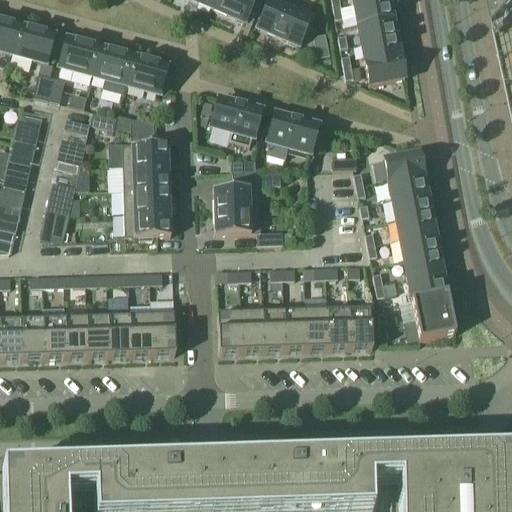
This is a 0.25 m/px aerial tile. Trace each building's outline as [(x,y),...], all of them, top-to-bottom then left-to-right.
[(179,0),(211,14),(216,0),(179,0)] [(216,0),(211,14),(242,27),(254,1),(252,0),(216,0)] [(349,0),(351,9),(386,2),(385,0),(349,0)] [(511,0),(489,0),(492,11),(498,37),(494,41),(511,123),(511,0)] [(331,14),(339,13),(337,1),(329,2),(331,14)] [(386,2),(351,9),(355,29),(390,22),(386,2)] [(308,24),(268,7),(256,34),(296,51),(308,24)] [(339,13),(331,14),(333,25),(340,24),(339,13)] [(390,22),(355,29),(359,50),(394,43),(390,22)] [(0,26),(0,57),(10,60),(18,32),(0,26)] [(18,32),(10,60),(43,69),(51,41),(18,32)] [(344,41),(336,43),(338,54),(346,53),(344,41)] [(394,43),(359,50),(363,70),(398,63),(394,43)] [(65,44),(58,73),(91,82),(98,53),(65,44)] [(98,53),(91,82),(103,85),(100,95),(121,100),(123,91),(124,91),(131,62),(98,53)] [(131,62),(124,91),(157,100),(164,71),(131,62)] [(341,74),(349,73),(347,62),(339,63),(341,74)] [(398,63),(363,70),(367,91),(402,84),(398,63)] [(349,73),(341,74),(343,86),(351,84),(349,73)] [(37,80),(31,103),(45,106),(50,83),(37,80)] [(50,83),(45,106),(58,109),(63,86),(50,83)] [(217,104),(209,132),(229,138),(227,147),(247,153),(250,143),(251,144),(259,115),(217,104)] [(11,111),(9,124),(17,126),(20,113),(11,111)] [(91,119),(89,130),(112,136),(115,124),(91,119)] [(273,119),(266,147),(308,159),(316,131),(273,119)] [(34,132),(37,123),(22,120),(20,129),(34,132)] [(88,129),(65,124),(62,134),(86,139),(88,129)] [(153,126),(129,126),(129,139),(153,138),(153,126)] [(130,149),(120,150),(121,173),(167,172),(166,148),(154,149),(153,138),(129,139),(130,149)] [(11,153),(21,155),(23,147),(13,145),(11,153)] [(23,147),(21,155),(31,157),(33,149),(23,147)] [(417,158),(381,165),(385,185),(421,178),(417,158)] [(330,176),(354,175),(354,163),(330,164),(330,176)] [(55,174),(65,176),(67,168),(57,166),(55,174)] [(253,166),(229,167),(230,179),(254,178),(253,166)] [(67,168),(65,176),(75,178),(77,170),(67,168)] [(121,173),(121,196),(167,195),(167,172),(121,173)] [(211,192),(212,216),(258,215),(257,191),(279,191),(279,178),(253,179),(254,191),(211,192)] [(353,191),(361,190),(359,178),(351,180),(353,191)] [(421,178),(385,185),(389,205),(425,198),(421,178)] [(1,197),(11,200),(12,192),(3,189),(1,197)] [(361,190),(353,191),(356,203),(363,201),(361,190)] [(12,192),(11,200),(21,202),(22,194),(12,192)] [(121,196),(122,219),(168,218),(167,195),(121,196)] [(425,198),(389,205),(393,225),(429,218),(425,198)] [(365,210),(357,212),(360,223),(367,221),(365,210)] [(45,220),(55,222),(56,214),(47,212),(45,220)] [(56,214),(55,222),(65,224),(66,216),(56,214)] [(255,239),(256,250),(281,250),(280,237),(259,238),(258,215),(212,216),(213,240),(255,239)] [(169,241),(168,218),(122,219),(123,243),(137,242),(138,245),(151,245),(151,242),(169,241)] [(429,218),(393,225),(397,245),(433,238),(429,218)] [(0,259),(7,259),(12,238),(0,235),(0,259)] [(59,235),(57,247),(68,247),(70,238),(59,235)] [(433,238),(397,245),(401,266),(437,259),(433,238)] [(365,252),(373,250),(371,239),(363,240),(365,252)] [(373,250),(365,252),(367,263),(375,261),(373,250)] [(437,259),(401,266),(405,286),(441,279),(437,259)] [(358,273),(346,273),(346,283),(358,283),(358,273)] [(312,284),(324,284),(324,274),(312,274),(312,284)] [(324,274),(324,284),(336,284),(336,274),(324,274)] [(281,276),(281,285),(293,285),(293,275),(281,276)] [(269,286),(281,285),(281,276),(269,276),(269,286)] [(226,287),(238,287),(237,277),(225,277),(226,287)] [(237,277),(238,287),(250,286),(249,277),(237,277)] [(160,279),(148,280),(149,290),(160,289),(160,279)] [(373,292),(381,290),(379,279),(371,280),(373,292)] [(441,279),(405,286),(409,306),(445,299),(441,279)] [(115,291),(127,290),(126,280),(115,281),(115,291)] [(126,280),(127,290),(139,290),(138,280),(126,280)] [(83,282),(84,292),(96,291),(95,281),(83,282)] [(72,292),(84,292),(83,282),(72,282),(72,292)] [(29,293),(40,293),(40,283),(28,284),(29,293)] [(40,283),(40,293),(52,293),(52,283),(40,283)] [(0,284),(0,294),(9,294),(9,284),(0,284)] [(381,290),(373,292),(375,303),(383,301),(381,290)] [(413,326),(449,319),(445,299),(409,306),(413,326)] [(347,314),(348,355),(371,354),(371,351),(369,313),(347,314)] [(106,321),(108,362),(129,362),(128,321),(128,314),(105,315),(105,321),(106,321)] [(304,315),(305,356),(326,355),(325,314),(304,315)] [(325,314),(326,355),(348,355),(347,314),(325,314)] [(282,316),(284,357),(305,356),(304,315),(282,316)] [(239,317),(240,358),(261,357),(260,316),(239,317)] [(260,316),(261,357),(284,357),(282,316),(260,316)] [(217,359),(240,358),(239,317),(216,318),(217,359)] [(149,320),(151,361),(173,360),(172,319),(149,320)] [(377,331),(385,331),(384,319),(376,320),(377,331)] [(449,319),(413,326),(417,346),(453,339),(449,319)] [(128,321),(129,362),(151,361),(149,320),(128,321)] [(85,322),(86,363),(108,362),(106,321),(105,321),(85,322)] [(63,323),(64,364),(86,363),(85,322),(63,323)] [(20,324),(21,365),(43,364),(41,323),(20,324)] [(41,323),(43,364),(64,364),(63,323),(41,323)] [(0,324),(0,365),(21,365),(20,324),(0,324)] [(385,331),(377,331),(377,343),(385,342),(385,331)] [(0,511),(62,511),(63,502),(69,502),(70,502),(76,502),(91,501),(91,511),(366,511),(367,491),(388,490),(389,490),(395,490),(396,509),(396,511),(511,511),(511,463),(395,467),(366,468),(91,478),(76,478),(62,479),(0,480),(0,511)]
